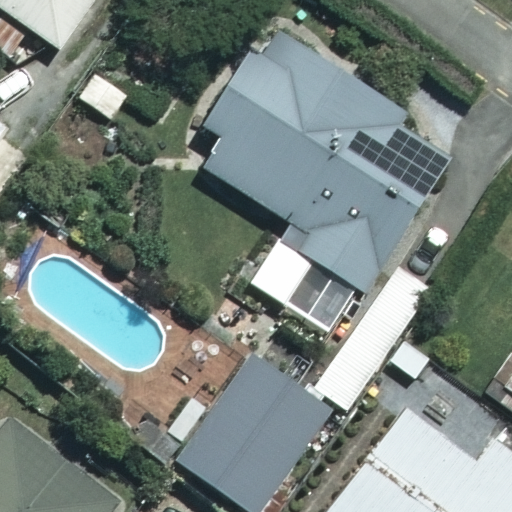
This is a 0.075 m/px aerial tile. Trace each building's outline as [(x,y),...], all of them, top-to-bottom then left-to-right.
[(0,0),(0,15),(47,52),(87,0),(0,0)] [(444,146),(257,33),(179,163),(286,228),(276,244),(355,292),(444,146)] [(302,277),(269,254),(241,295),(274,318),(302,277)] [(423,289),(390,267),(309,390),(342,412),(423,289)] [(248,511),(325,410),(251,354),(171,461),(239,511),(248,511)] [(468,464),(401,408),(315,511),(511,511),(511,460),(488,440),(468,464)] [(0,511),(111,511),(113,510),(9,424),(0,434),(0,511)]
